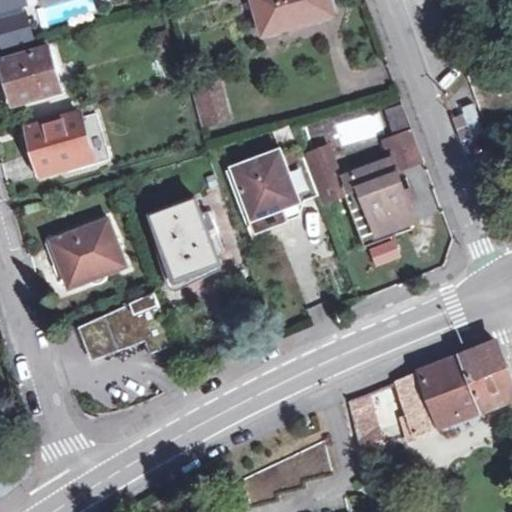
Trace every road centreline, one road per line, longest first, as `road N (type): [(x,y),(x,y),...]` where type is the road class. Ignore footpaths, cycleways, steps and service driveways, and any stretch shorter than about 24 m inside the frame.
road 1 (tertiary): [(74,497),(276,385),(495,291)]
road 2 (residential): [(495,291),(385,0)]
road 3 (residential): [(0,247),(74,497)]
